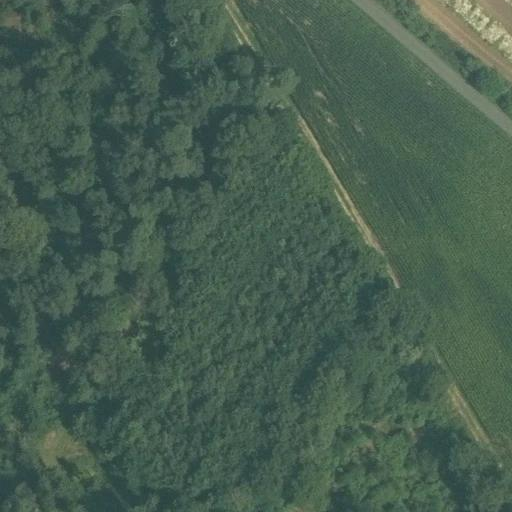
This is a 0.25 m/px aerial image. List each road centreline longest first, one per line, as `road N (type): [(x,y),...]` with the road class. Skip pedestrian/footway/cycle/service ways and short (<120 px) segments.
road 1 (track): [(224,0),(511,468)]
road 2 (residential): [(511,117),(383,0)]
